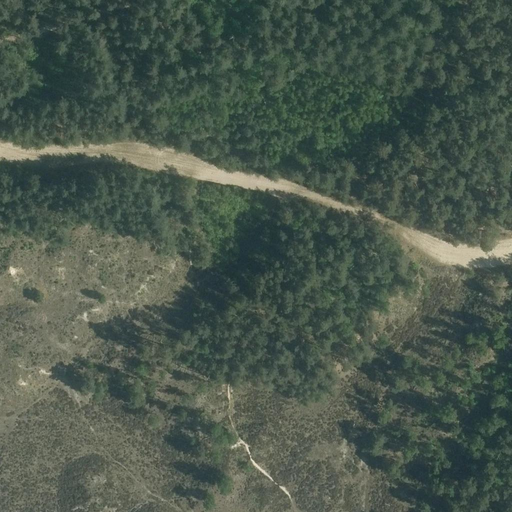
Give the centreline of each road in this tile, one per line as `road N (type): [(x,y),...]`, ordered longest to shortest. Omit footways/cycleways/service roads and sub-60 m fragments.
road 1 (track): [(0,142),(63,155),(152,158),(326,200),(454,254),(511,255)]
road 2 (track): [(295,511),(235,433),(227,388),(249,303),(252,242),(285,189)]
road 3 (track): [(0,41),(130,4),(192,39),(241,51),(283,37),(317,0)]
